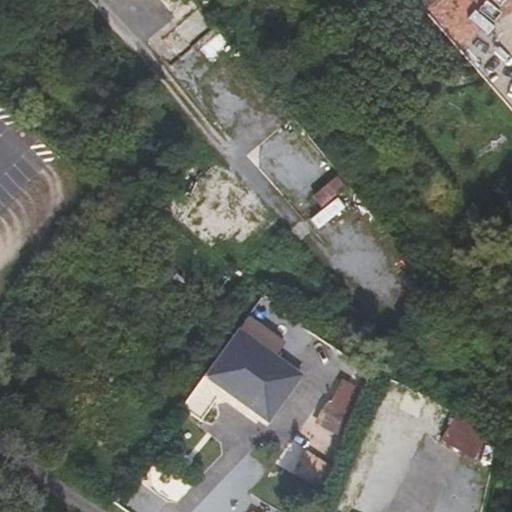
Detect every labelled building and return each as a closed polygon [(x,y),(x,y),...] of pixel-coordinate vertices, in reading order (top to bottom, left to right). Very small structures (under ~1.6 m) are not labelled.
[(422,0),(418,4),(434,22),(458,0),(422,0)] [(244,346),(240,353),(300,390),(277,426),(217,389),(213,395),(279,437),(310,388),(244,346)] [(300,390),(240,353),(217,389),(277,426),(300,390)] [(382,401),(389,381),(369,373),(362,394),(382,401)] [(356,446),(370,414),(347,404),(341,416),(337,414),(329,434),(356,446)] [(450,415),(439,442),(476,456),(487,429),(450,415)] [(343,476),(320,465),(311,485),(334,495),(343,476)] [(434,511),(459,511),(461,503),(436,498),(434,511)]
